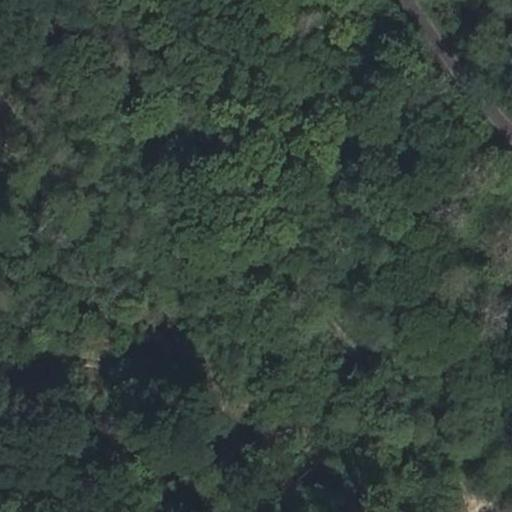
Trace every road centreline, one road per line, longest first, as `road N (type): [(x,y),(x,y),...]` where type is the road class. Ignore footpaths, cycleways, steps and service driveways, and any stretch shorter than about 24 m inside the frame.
road 1 (track): [(0,120),(82,182),(191,318),(436,511)]
road 2 (unclassified): [(415,0),(511,134)]
